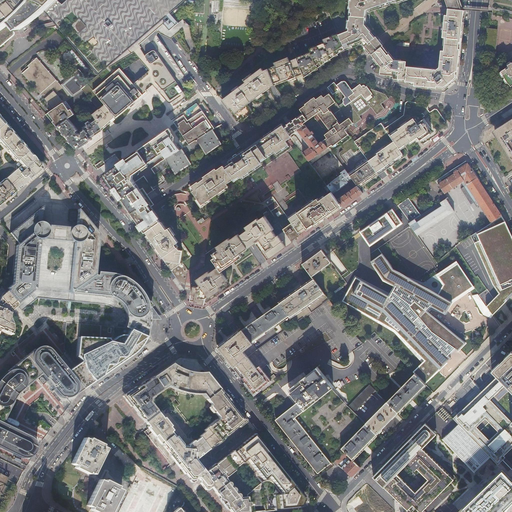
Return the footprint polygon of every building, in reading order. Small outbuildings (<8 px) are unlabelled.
[(0,0),(0,29),(2,28),(8,24),(14,31),(15,32),(19,30),(30,22),(36,17),(41,13),(43,11),(52,2),(53,0),(0,0)] [(53,0),(52,2),(43,11),(41,13),(51,25),(56,31),(95,77),(105,70),(135,52),(140,49),(137,46),(149,36),(158,28),(160,27),(164,23),(161,19),(144,0),(53,0)] [(144,0),(161,19),(167,14),(169,13),(183,0),(144,0)] [(348,31),(338,35),(344,49),(352,46),(351,45),(360,41),(365,47),(376,38),(376,37),(375,38),(371,33),(374,30),(370,25),(370,13),(390,6),(389,3),(396,0),(397,2),(403,0),(350,0),(351,0),(350,0),(350,8),(351,8),(350,13),(352,13),(351,16),(350,16),(349,21),(348,21),(348,28),(348,31)] [(460,0),(444,0),(448,8),(461,10),(460,7),(462,7),(460,0)] [(511,1),(509,1),(503,0),(488,0),(488,14),(491,14),(491,16),(499,17),(507,19),(511,20),(511,1)] [(382,46),(371,55),(381,67),(380,75),(394,76),(394,79),(406,80),(406,82),(414,82),(414,86),(444,89),(447,86),(446,85),(447,84),(451,81),(453,80),(454,81),(456,79),(460,49),(458,49),(459,42),(460,42),(461,37),(464,10),(461,10),(448,8),(447,15),(445,15),(442,37),(445,37),(444,51),(441,50),(439,67),(436,70),(406,67),(406,62),(393,61),(382,46)] [(0,45),(12,35),(12,34),(11,32),(14,31),(8,24),(2,28),(0,29),(0,45)] [(496,50),(498,29),(487,28),(485,48),(496,50)] [(311,52),(296,58),(303,75),(304,77),(306,77),(305,76),(308,74),(312,72),(312,71),(315,70),(314,69),(321,66),(321,64),(325,62),(325,61),(328,60),(327,59),(332,57),(332,56),(335,55),(345,51),(344,49),(338,35),(338,34),(323,40),(324,43),(310,49),(311,52)] [(376,38),(365,47),(368,51),(371,55),(382,46),(379,42),(376,38)] [(128,61),(120,67),(122,69),(131,64),(140,59),(149,70),(141,77),(138,79),(143,84),(147,89),(149,88),(152,85),(160,93),(177,82),(156,50),(155,50),(153,50),(147,54),(146,54),(146,55),(144,52),(128,61)] [(39,99),(50,111),(64,102),(71,97),(71,96),(83,88),(90,81),(79,67),(73,73),(71,71),(68,73),(70,75),(60,84),(37,57),(33,58),(31,62),(28,64),(29,66),(22,72),(43,96),(39,99)] [(303,75),(296,58),(290,61),(288,57),(281,60),(282,62),(275,64),(275,66),(264,70),(262,68),(244,81),(245,83),(222,100),(238,121),(242,117),(244,119),(247,117),(246,115),(252,110),(248,104),(252,101),(251,99),(255,96),(257,97),(270,87),(270,85),(281,81),(282,83),(303,75)] [(511,63),(511,64),(511,62),(506,65),(507,67),(500,71),(502,74),(506,81),(508,84),(508,83),(510,86),(511,85),(511,63)] [(90,102),(93,100),(96,106),(102,101),(116,116),(117,117),(130,106),(144,94),(147,91),(146,90),(147,89),(143,84),(138,79),(134,83),(122,69),(120,67),(101,78),(100,77),(85,88),(91,97),(88,99),(90,102)] [(368,109),(354,89),(352,90),(346,82),(344,84),(342,81),(336,85),(346,100),(338,105),(348,119),(350,118),(354,124),(355,126),(362,120),(360,117),(372,108),(377,116),(386,110),(382,105),(389,99),(387,95),(368,109)] [(160,93),(167,100),(182,90),(177,82),(160,93)] [(360,85),(354,89),(368,109),(387,95),(386,94),(385,94),(384,93),(383,94),(382,93),(381,92),(380,92),(379,91),(378,92),(377,91),(376,91),(376,90),(375,91),(374,90),(373,90),(373,89),(370,91),(367,87),(366,87),(365,86),(364,85),(363,86),(363,88),(360,85)] [(182,90),(167,100),(168,102),(170,103),(172,102),(181,96),(183,99),(185,98),(185,97),(185,95),(182,90)] [(301,110),(303,113),(308,120),(308,121),(318,114),(331,131),(325,135),(327,138),(323,141),(328,147),(333,145),(334,146),(349,135),(349,134),(345,129),(353,123),(354,124),(350,118),(348,119),(340,125),(328,108),(336,102),(333,99),(331,101),(328,97),(325,99),(323,97),(317,101),(316,99),(306,105),(307,106),(301,110)] [(99,109),(92,114),(95,118),(102,130),(102,129),(116,116),(102,101),(96,106),(99,109)] [(383,122),(354,142),(368,161),(377,174),(385,168),(389,165),(400,158),(400,156),(402,154),(399,150),(417,137),(421,143),(424,144),(438,134),(438,131),(446,125),(446,124),(446,123),(437,109),(434,109),(429,112),(427,109),(427,106),(426,104),(408,101),(407,102),(405,114),(387,127),(383,122)] [(65,103),(64,102),(50,111),(51,113),(56,120),(53,122),(57,127),(68,119),(74,115),(71,110),(70,111),(65,103)] [(205,134),(212,130),(214,129),(201,110),(187,120),(184,115),(180,119),(180,120),(175,124),(188,144),(204,135),(205,134)] [(309,148),(303,152),(309,161),(328,148),(328,147),(323,141),(319,144),(318,142),(313,135),(314,134),(312,131),(311,132),(305,124),(305,125),(304,123),(308,120),(303,113),(284,127),(291,136),(292,136),(291,135),(297,131),(296,130),(297,129),(311,148),(310,149),(309,148)] [(511,116),(510,118),(494,129),(493,131),(492,133),(497,140),(498,140),(506,153),(511,148),(511,142),(511,141),(511,116)] [(43,168),(0,118),(0,142),(20,166),(5,179),(15,192),(43,168)] [(102,130),(95,118),(90,122),(89,120),(85,123),(86,124),(82,127),(84,129),(89,138),(102,130)] [(78,130),(68,119),(57,127),(74,147),(80,148),(82,146),(91,140),(89,138),(84,129),(80,131),(80,133),(77,133),(76,132),(78,130)] [(262,139),(260,141),(264,147),(271,157),(288,145),(286,141),(292,137),(291,136),(284,127),(281,123),(275,128),(276,129),(262,139)] [(110,182),(129,208),(147,195),(145,192),(159,183),(146,164),(162,153),(166,158),(174,153),(175,153),(180,150),(172,138),(172,136),(167,129),(137,151),(137,152),(112,169),(113,171),(108,175),(112,181),(110,182)] [(174,153),(166,158),(160,162),(151,169),(155,174),(159,171),(160,172),(167,167),(166,166),(169,164),(175,173),(191,164),(184,153),(188,150),(189,152),(196,147),(195,145),(199,143),(206,153),(221,144),(212,130),(205,134),(206,136),(207,137),(206,138),(205,136),(204,135),(188,144),(181,149),(180,150),(175,153),(177,156),(176,157),(174,153)] [(300,149),(301,151),(305,148),(296,137),(294,136),(292,138),(295,142),(300,149)] [(498,140),(497,140),(506,153),(498,140)] [(188,185),(199,202),(211,194),(213,197),(228,187),(225,183),(232,178),(234,180),(239,177),(240,178),(255,168),(254,166),(269,155),(270,158),(271,157),(264,147),(260,141),(256,143),(257,144),(245,153),(244,151),(228,161),(230,164),(224,168),(223,166),(217,170),(214,167),(188,185)] [(290,179),(300,172),(287,152),(264,168),(265,170),(270,167),(272,170),(279,166),(280,168),(282,172),(284,170),(290,179)] [(102,159),(94,165),(98,169),(105,164),(107,167),(119,160),(114,154),(103,162),(102,159)] [(368,161),(348,174),(352,179),(357,186),(358,187),(377,174),(368,161)] [(441,182),(438,184),(443,191),(445,193),(462,182),(464,186),(461,188),(471,204),(474,202),(476,205),(477,207),(480,205),(491,223),(501,216),(488,195),(467,163),(453,172),(454,173),(441,182)] [(326,180),(324,182),(332,192),(333,193),(337,190),(337,191),(348,182),(352,179),(348,174),(346,171),(331,182),(329,184),(326,180)] [(0,204),(15,192),(5,179),(4,178),(0,181),(0,204)] [(341,205),(343,207),(363,193),(358,187),(357,186),(339,198),(338,197),(338,196),(336,194),(335,196),(341,205)] [(447,197),(445,193),(443,191),(440,193),(441,195),(439,197),(442,201),(446,198),(447,197)] [(333,193),(332,192),(320,200),(318,198),(289,218),(297,230),(305,224),(307,227),(313,223),(314,224),(341,205),(335,196),(333,193)] [(211,194),(199,202),(202,205),(213,197),(211,194)] [(129,208),(131,212),(150,199),(147,195),(129,208)] [(288,218),(289,218),(273,195),(264,201),(283,229),(291,223),(288,218)] [(421,214),(409,197),(398,205),(410,222),(421,214)] [(442,201),(421,214),(410,222),(409,223),(417,236),(454,211),(446,198),(442,201)] [(137,219),(152,208),(150,205),(153,203),(150,199),(131,212),(134,216),(137,219)] [(153,210),(152,208),(137,219),(146,232),(147,231),(165,219),(167,218),(165,213),(164,208),(166,203),(154,211),(153,210)] [(129,354),(135,349),(138,346),(140,342),(143,335),(145,332),(146,327),(147,319),(147,314),(146,310),(144,301),(142,297),(139,293),(135,289),(131,284),(127,281),(123,278),(117,276),(107,273),(96,272),(95,276),(92,275),(96,236),(75,210),(74,226),(71,227),(68,228),(56,227),(44,226),(42,224),(41,224),(38,223),(40,208),(9,233),(8,234),(16,245),(14,247),(11,274),(10,285),(5,289),(6,291),(5,292),(14,304),(15,305),(16,304),(21,310),(36,298),(104,304),(106,305),(110,308),(116,301),(120,304),(122,308),(123,311),(124,315),(124,319),(124,323),(123,327),(128,329),(124,336),(121,335),(119,335),(117,336),(115,337),(72,366),(66,371),(47,348),(43,346),(41,346),(39,346),(37,346),(36,347),(34,348),(19,360),(2,375),(0,376),(0,447),(20,457),(22,458),(24,458),(26,457),(28,457),(30,456),(31,455),(32,453),(33,451),(34,450),(35,448),(35,446),(34,444),(34,442),(33,440),(31,439),(30,438),(28,437),(8,427),(1,423),(3,417),(9,406),(12,401),(16,394),(16,393),(21,389),(34,379),(40,375),(57,396),(58,397),(60,398),(62,398),(63,398),(65,398),(67,397),(68,397),(85,384),(129,354)] [(392,209),(359,232),(369,246),(402,223),(392,209)] [(493,285),(500,293),(488,303),(493,314),(511,295),(511,234),(503,215),(501,216),(491,223),(472,236),(493,285)] [(263,249),(269,258),(292,242),(291,241),(284,231),(283,230),(276,235),(272,229),(274,228),(266,217),(260,221),(257,218),(249,224),(250,225),(246,228),(247,229),(240,235),(248,246),(259,238),(263,244),(262,245),(264,248),(263,249)] [(297,230),(289,218),(288,218),(291,223),(283,229),(283,230),(284,231),(284,230),(292,241),(300,235),(296,230),(297,230)] [(192,255),(181,239),(187,235),(177,220),(170,225),(165,219),(147,231),(153,240),(151,241),(171,270),(183,261),(192,255)] [(386,235),(389,240),(400,232),(397,228),(386,235)] [(247,247),(248,246),(240,235),(239,235),(238,233),(230,239),(229,237),(220,244),(221,246),(218,248),(220,251),(214,255),(215,257),(212,259),(218,267),(210,272),(209,271),(200,277),(202,278),(198,281),(201,286),(198,288),(194,286),(191,297),(195,298),(195,300),(204,302),(205,298),(208,296),(211,293),(213,295),(221,289),(219,285),(227,280),(221,271),(224,269),(223,267),(232,261),(234,263),(242,256),(239,252),(247,247)] [(303,264),(312,276),(331,262),(322,250),(303,264)] [(426,310),(432,306),(446,314),(453,302),(450,301),(438,295),(395,272),(381,252),(370,260),(384,280),(393,285),(389,294),(356,276),(343,299),(397,330),(427,362),(415,373),(427,386),(468,344),(426,310)] [(183,261),(171,270),(181,283),(186,284),(189,269),(183,261)] [(450,301),(471,286),(457,264),(440,275),(445,283),(438,295),(450,301)] [(324,293),(313,278),(306,282),(301,286),(279,301),(280,303),(290,317),(291,317),(324,293)] [(9,309),(14,304),(5,292),(0,296),(0,331),(9,336),(9,334),(9,333),(10,329),(10,326),(9,324),(8,322),(7,318),(7,316),(7,315),(8,312),(10,310),(9,309)] [(295,323),(271,340),(272,340),(258,350),(268,365),(273,362),(278,368),(325,343),(339,361),(364,344),(363,343),(355,334),(329,299),(295,324),(295,323)] [(280,303),(256,319),(266,332),(267,333),(290,317),(280,303)] [(243,329),(251,341),(255,340),(266,332),(256,319),(243,329)] [(243,329),(218,347),(254,393),(276,376),(272,371),(277,368),(276,367),(275,366),(274,365),(274,364),(274,363),(273,362),(268,365),(258,350),(257,349),(248,357),(243,352),(253,344),(253,343),(267,333),(266,332),(255,340),(251,341),(243,329)] [(497,376),(453,418),(458,424),(491,457),(498,464),(503,460),(505,457),(503,455),(511,446),(511,350),(491,370),(497,376)] [(163,390),(168,387),(172,390),(179,393),(184,394),(190,395),(193,395),(203,394),(207,399),(219,389),(206,372),(201,373),(201,372),(197,373),(190,372),(187,371),(182,369),(180,368),(174,365),(172,363),(153,377),(163,390)] [(365,423),(354,411),(348,406),(332,388),(333,387),(318,367),(295,385),(295,384),(290,388),(291,388),(289,390),(299,402),(276,420),(317,473),(335,460),(345,452),(349,456),(352,459),(376,434),(365,423)] [(386,402),(397,413),(399,414),(427,386),(415,373),(386,402)] [(143,384),(124,397),(145,423),(151,418),(158,413),(151,404),(152,403),(152,399),(151,398),(163,390),(153,377),(143,384)] [(354,411),(375,390),(369,385),(348,406),(354,411)] [(219,389),(207,399),(211,405),(209,406),(218,417),(218,419),(209,426),(208,426),(203,430),(204,432),(199,436),(200,437),(209,449),(244,421),(219,389)] [(383,430),(382,429),(392,418),(393,419),(398,414),(397,413),(386,402),(365,423),(376,434),(377,433),(378,435),(383,430)] [(198,479),(206,491),(211,487),(215,492),(221,487),(208,471),(206,473),(199,464),(195,460),(209,449),(200,437),(195,441),(192,439),(184,438),(162,410),(158,413),(151,418),(145,423),(149,428),(147,430),(150,433),(147,436),(151,440),(150,440),(156,448),(157,447),(167,458),(166,461),(169,465),(175,460),(186,474),(193,483),(198,479)] [(425,423),(373,476),(384,487),(387,483),(418,452),(416,451),(420,448),(421,449),(424,446),(426,444),(437,433),(425,423)] [(490,457),(491,457),(458,424),(457,425),(455,428),(455,427),(454,428),(450,432),(449,433),(445,437),(443,439),(443,440),(444,440),(449,446),(450,447),(450,446),(455,452),(456,453),(461,458),(461,459),(462,459),(468,465),(468,466),(474,471),(474,472),(475,472),(476,470),(481,466),(482,465),(485,462),(487,460),(490,457)] [(251,491),(253,490),(260,489),(260,488),(260,487),(260,486),(261,485),(261,484),(262,483),(264,481),(265,481),(267,481),(268,481),(269,481),(270,482),(271,482),(272,483),(273,483),(282,494),(285,494),(286,492),(295,485),(294,483),(293,485),(260,443),(261,442),(254,434),(243,443),(244,444),(234,451),(234,450),(225,458),(233,468),(247,458),(263,478),(268,474),(271,478),(267,480),(266,480),(265,480),(264,480),(263,481),(251,491)] [(353,460),(378,436),(376,434),(352,459),(353,459),(353,460)] [(88,474),(88,472),(93,474),(105,449),(101,447),(102,445),(89,438),(88,440),(84,438),(83,441),(71,464),(75,466),(75,467),(88,474)] [(457,482),(457,485),(457,486),(459,488),(460,487),(472,500),(475,497),(463,484),(466,482),(466,478),(465,477),(464,476),(463,476),(439,451),(437,449),(431,448),(431,449),(426,444),(424,446),(429,451),(428,452),(430,454),(435,454),(436,453),(460,478),(457,482)] [(345,452),(335,460),(338,464),(349,456),(345,452)] [(501,467),(498,464),(491,457),(490,457),(487,460),(498,470),(501,467)] [(227,508),(230,511),(248,511),(247,495),(251,491),(233,468),(225,458),(208,471),(221,487),(215,492),(220,499),(221,497),(225,502),(223,503),(224,504),(225,503),(229,507),(227,508)] [(343,469),(352,476),(361,467),(353,460),(353,459),(350,462),(348,460),(346,462),(348,464),(347,465),(345,463),(341,467),(343,469)] [(498,470),(487,460),(485,462),(496,472),(498,470)] [(0,496),(2,493),(3,494),(7,485),(5,485),(9,478),(10,477),(3,474),(5,470),(2,469),(3,468),(0,466),(0,496)] [(511,477),(511,469),(510,467),(505,472),(503,470),(502,470),(503,471),(497,476),(496,475),(496,476),(497,477),(495,478),(492,481),(491,482),(490,481),(490,482),(490,483),(489,483),(484,488),(484,487),(483,488),(484,489),(478,495),(477,494),(476,494),(477,495),(475,497),(472,500),(471,501),(470,500),(470,501),(471,501),(465,507),(464,506),(463,507),(468,511),(494,511),(511,495),(511,479),(509,477),(511,476),(511,477)] [(132,511),(133,511),(134,511),(137,509),(139,503),(139,502),(141,501),(144,494),(144,493),(146,492),(146,494),(154,497),(155,497),(156,498),(162,501),(165,500),(167,496),(171,498),(175,489),(146,474),(140,469),(133,483),(134,484),(121,511),(120,511),(132,511)] [(110,511),(121,490),(116,488),(117,487),(104,480),(103,482),(99,480),(87,505),(91,507),(90,509),(95,511),(110,511)] [(248,511),(260,511),(299,508),(298,505),(301,499),(304,497),(295,485),(286,492),(285,494),(282,494),(273,483),(272,483),(271,482),(270,482),(269,481),(268,481),(267,481),(265,481),(264,481),(262,483),(261,484),(261,485),(260,486),(260,487),(260,488),(260,489),(253,490),(251,491),(247,495),(248,511)] [(166,502),(165,500),(162,501),(163,503),(161,504),(157,511),(163,511),(168,503),(166,502)] [(437,504),(432,500),(427,505),(432,510),(437,504)]
